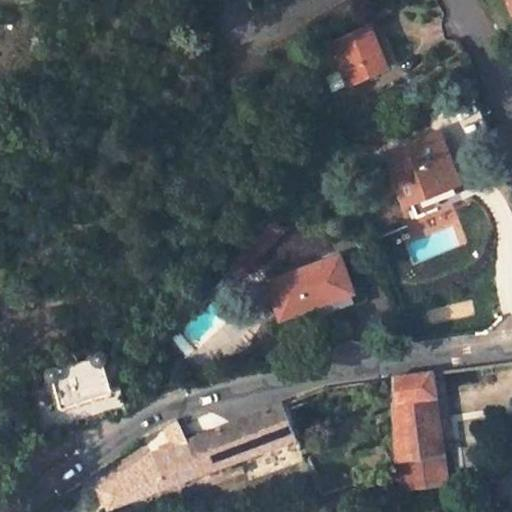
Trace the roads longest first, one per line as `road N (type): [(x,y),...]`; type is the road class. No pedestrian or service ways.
road 1 (residential): [(10,511),(161,409),(377,358),(511,344)]
road 2 (residential): [(460,0),(511,120)]
